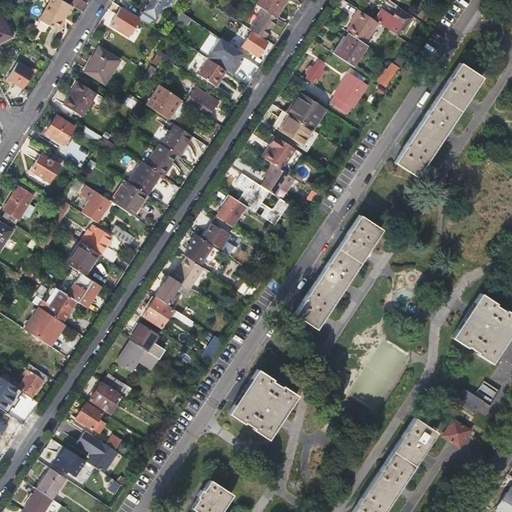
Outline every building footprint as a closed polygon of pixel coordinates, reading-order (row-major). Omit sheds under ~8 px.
[(54,0),(50,0),(36,22),(55,34),(61,24),(59,22),(64,16),(66,18),(71,10),(68,8),(54,0)] [(71,10),(80,16),(85,7),(73,0),(68,8),(71,10)] [(147,0),(141,11),(140,11),(136,17),(138,18),(152,27),(156,20),(167,1),(167,0),(147,0)] [(257,0),(255,4),(263,9),(275,16),(285,0),(257,0)] [(120,7),(109,25),(127,36),(138,18),(136,17),(120,7)] [(377,22),(393,33),(397,27),(402,30),(411,16),(397,7),(391,16),(382,10),(375,21),(377,22)] [(263,9),(250,29),(264,38),(278,18),(275,16),(263,9)] [(375,21),(358,10),(349,23),(351,24),(346,32),(348,33),(363,43),(377,22),(375,21)] [(428,22),(432,15),(427,12),(423,18),(428,22)] [(0,41),(11,37),(0,16),(0,41)] [(161,32),(157,38),(163,41),(166,35),(161,32)] [(254,33),(244,48),(257,57),(267,42),(254,33)] [(332,52),(334,53),(353,66),(367,46),(363,43),(348,33),(345,37),(343,35),(332,52)] [(216,64),(232,75),(237,67),(234,65),(237,60),(243,52),(220,37),(206,58),(216,64)] [(103,84),(118,60),(97,48),(91,57),(94,59),(85,73),(103,84)] [(94,59),(91,57),(83,72),(85,73),(94,59)] [(312,81),(324,63),(318,59),(313,67),(310,65),(307,69),(310,71),(306,77),(312,81)] [(385,86),(399,67),(391,61),(377,80),(385,86)] [(16,63),(6,79),(21,89),(32,73),(16,63)] [(460,63),(393,163),(413,176),(418,170),(422,163),(424,164),(437,144),(435,143),(440,136),(445,129),(447,130),(460,110),(458,109),(462,103),(467,96),(468,97),(482,77),(460,63)] [(216,64),(206,79),(224,90),(233,75),(232,75),(216,64)] [(349,73),(330,102),(348,114),(367,85),(349,73)] [(81,116),(96,92),(79,82),(70,97),(68,96),(63,105),(81,116)] [(160,85),(146,105),(167,119),(181,98),(160,85)] [(190,95),(199,101),(195,108),(204,114),(214,98),(196,87),(190,95)] [(293,102),(286,113),(289,114),(312,129),(325,108),(303,94),(296,104),(293,102)] [(279,129),(302,146),(313,129),(312,129),(289,114),(279,129)] [(56,115),(44,133),(63,145),(74,127),(56,115)] [(175,124),(162,145),(176,155),(179,156),(193,135),(175,124)] [(84,126),(81,130),(91,136),(93,132),(84,126)] [(271,146),(264,158),(271,163),(274,165),(279,168),(294,147),(274,134),(268,144),(271,146)] [(160,144),(146,165),(159,173),(163,176),(176,155),(162,145),(160,144)] [(268,144),(260,156),(264,158),(271,146),(268,144)] [(294,147),(279,168),(286,173),(300,151),(294,147)] [(41,154),(30,171),(47,182),(58,165),(61,166),(65,161),(45,149),(42,154),(41,154)] [(141,161),(128,182),(146,194),(159,173),(146,165),(141,161)] [(271,163),(263,176),(266,178),(274,165),(271,163)] [(266,178),(261,186),(268,191),(273,194),(287,173),(286,173),(279,168),(274,165),(266,178)] [(243,192),(237,200),(245,206),(254,212),(258,206),(263,209),(259,215),(274,224),(287,203),(278,197),(270,209),(260,203),(268,191),(261,186),(240,173),(233,185),(243,192)] [(126,181),(112,202),(133,216),(146,195),(146,194),(128,182),(126,181)] [(18,186),(3,209),(6,211),(2,217),(15,225),(32,195),(18,186)] [(91,201),(83,213),(98,223),(112,202),(88,186),(83,195),(91,201)] [(314,191),(308,200),(313,203),(319,194),(314,191)] [(230,196),(216,217),(232,227),(245,206),(237,200),(230,196)] [(60,205),(49,221),(56,225),(69,204),(63,200),(60,205)] [(359,215),(292,315),(313,329),(317,323),(322,315),(324,316),(337,297),(335,296),(339,290),(344,281),(346,283),(359,263),(358,261),(361,256),(366,249),(368,250),(381,230),(359,215)] [(203,236),(220,248),(230,233),(212,222),(203,236)] [(0,223),(0,248),(11,231),(0,223)] [(92,230),(84,244),(97,252),(113,263),(119,253),(106,245),(112,236),(92,224),(90,229),(92,230)] [(111,231),(128,242),(132,236),(115,225),(111,231)] [(209,243),(196,234),(182,254),(187,257),(192,261),(194,258),(200,248),(205,251),(209,243)] [(79,240),(65,262),(80,272),(83,275),(97,252),(84,244),(79,240)] [(175,271),(171,276),(181,283),(190,289),(203,268),(192,261),(187,257),(177,271),(175,271)] [(80,272),(66,294),(76,300),(86,307),(100,285),(83,275),(80,272)] [(256,274),(251,283),(255,286),(261,277),(256,274)] [(164,282),(155,296),(167,304),(181,283),(171,276),(170,276),(166,282),(164,282)] [(54,286),(40,307),(45,310),(59,289),(54,286)] [(59,289),(45,310),(62,321),(76,300),(66,294),(59,289)] [(466,318),(452,340),(467,351),(468,349),(478,355),(476,357),(491,367),(511,335),(511,316),(481,296),(475,304),(477,306),(468,319),(466,318)] [(173,309),(155,297),(143,315),(161,327),(173,309)] [(38,306),(24,328),(43,341),(47,344),(62,321),(45,310),(40,307),(38,306)] [(191,319),(180,312),(176,319),(187,325),(191,319)] [(140,323),(130,339),(158,358),(164,349),(153,341),(158,335),(140,323)] [(216,336),(209,346),(215,351),(222,340),(216,336)] [(43,341),(32,358),(49,368),(60,352),(47,344),(43,341)] [(202,357),(209,361),(215,351),(209,346),(202,357)] [(128,349),(112,374),(110,372),(104,381),(117,389),(126,375),(130,378),(142,357),(128,349)] [(29,364),(18,381),(17,380),(17,379),(2,370),(0,373),(0,375),(15,385),(16,384),(33,396),(46,375),(29,364)] [(255,369),(225,413),(265,440),(271,432),(269,430),(270,429),(278,417),(280,418),(294,396),(279,386),(278,387),(268,381),(269,379),(255,369)] [(90,400),(111,413),(116,406),(113,403),(119,394),(101,383),(90,400)] [(482,383),(472,398),(481,403),(480,404),(487,409),(497,393),(482,383)] [(462,391),(453,404),(472,416),(480,404),(481,403),(472,398),(462,391)] [(105,415),(87,403),(76,419),(95,432),(96,430),(100,432),(101,430),(104,432),(108,425),(102,421),(105,415)] [(411,419),(349,511),(381,511),(389,501),(387,500),(392,493),(397,486),(398,487),(412,467),(410,466),(414,460),(418,453),(420,454),(433,434),(411,419)] [(451,421),(439,439),(455,449),(467,432),(451,421)] [(114,437),(111,443),(121,449),(124,444),(114,437)] [(101,442),(88,463),(104,473),(117,452),(109,447),(101,442)] [(117,452),(118,453),(121,449),(111,443),(109,447),(117,452)] [(53,462),(75,476),(85,461),(64,447),(53,462)] [(56,472),(42,492),(57,502),(71,481),(56,472)] [(191,511),(214,511),(216,510),(218,511),(228,496),(206,481),(187,509),(191,511)] [(511,511),(511,488),(510,487),(506,492),(505,492),(496,506),(496,507),(495,510),(498,511),(511,511)] [(37,488),(22,510),(25,511),(44,511),(48,507),(52,509),(57,502),(42,492),(37,488)]
